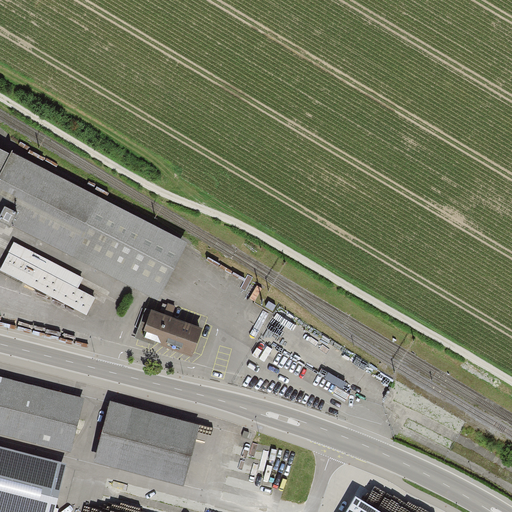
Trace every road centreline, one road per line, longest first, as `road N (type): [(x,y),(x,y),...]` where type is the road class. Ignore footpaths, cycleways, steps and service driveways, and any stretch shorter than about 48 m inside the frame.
road 1 (track): [(0,96),(131,176),(251,230),(511,381)]
road 2 (primary): [(0,343),(337,435),(492,511)]
